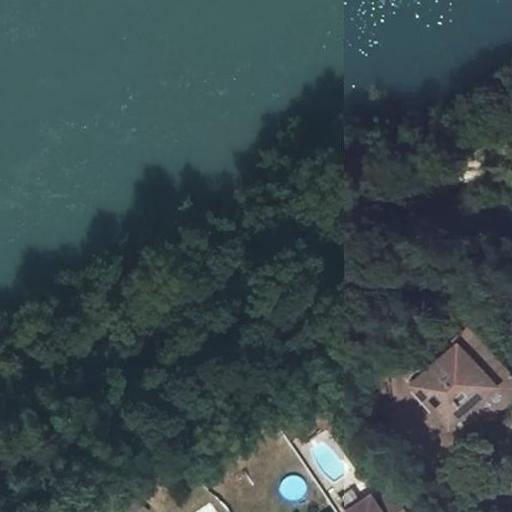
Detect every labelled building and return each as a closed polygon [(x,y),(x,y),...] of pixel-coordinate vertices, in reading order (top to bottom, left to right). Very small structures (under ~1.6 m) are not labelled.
[(466,347),(480,364),(493,352),(479,335),(466,347)] [(463,344),(423,378),(459,419),(475,404),(488,418),(511,397),(511,374),(493,352),(480,364),(466,347),(463,344)] [(459,419),(423,378),(417,383),(453,424),(459,419)] [(397,511),(387,496),(372,506),(367,500),(348,511),(397,511)] [(127,498),(124,511),(143,511),(146,502),(127,498)]
